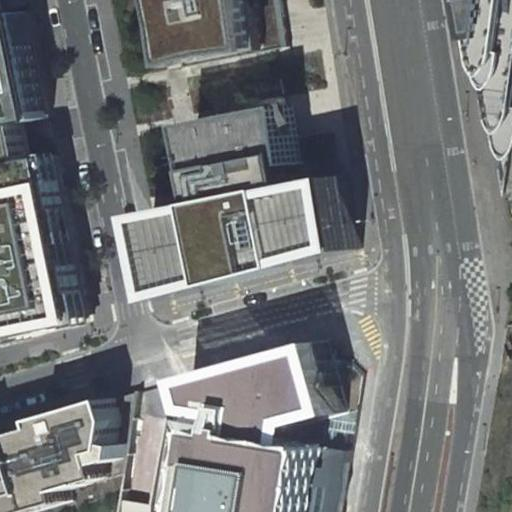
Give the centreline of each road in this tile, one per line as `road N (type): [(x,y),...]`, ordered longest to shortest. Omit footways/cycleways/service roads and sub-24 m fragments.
road 1 (residential): [(143,348),(70,0)]
road 2 (residential): [(449,251),(359,293),(143,348)]
road 3 (residential): [(449,251),(392,374),(369,511)]
road 4 (primary): [(412,511),(449,251)]
road 5 (primary): [(454,511),(467,367),(449,251)]
road 6 (primary): [(449,251),(413,0)]
road 7 (residential): [(0,390),(143,348)]
